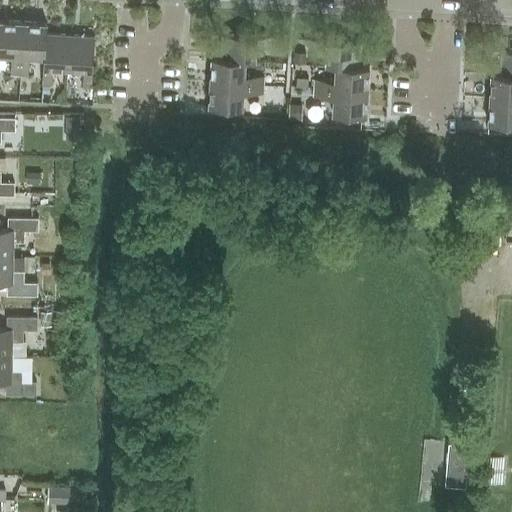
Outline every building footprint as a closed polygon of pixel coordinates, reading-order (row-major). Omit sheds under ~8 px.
[(0,20),(0,54),(11,55),(10,75),(19,75),(21,21),(0,20)] [(21,21),(19,75),(27,75),(28,56),(43,57),(44,33),(45,33),(45,23),(21,21)] [(43,57),(41,84),(50,84),(51,65),(67,66),(69,34),(45,33),(44,33),(43,57)] [(69,34),(67,66),(82,67),(81,87),(91,87),(94,36),(69,34)] [(222,35),(221,58),(245,59),(245,60),(254,60),(255,44),(272,45),(272,38),(222,35)] [(309,40),(308,47),(325,48),(324,65),(336,65),(336,64),(359,66),(360,42),(309,40)] [(511,50),(501,50),(500,74),(511,74),(511,50)] [(295,51),(294,62),(305,63),(306,51),(295,51)] [(211,57),(210,81),(263,84),(264,76),(244,75),(245,60),(245,59),(221,58),(211,57)] [(316,79),(315,88),(368,90),(369,66),(359,66),(336,64),(336,65),(335,79),(316,79)] [(490,74),(489,98),(511,99),(511,74),(500,74),(490,74)] [(296,77),(296,87),(308,87),(308,77),(296,77)] [(210,81),(209,106),(243,107),(244,92),(263,93),(263,84),(210,81)] [(315,88),(315,96),(334,97),(334,113),(367,114),(368,90),(315,88)] [(511,99),(489,98),(488,123),(511,123),(511,99)] [(289,103),(288,119),(301,120),(302,104),(289,103)] [(0,140),(1,141),(1,130),(15,130),(15,117),(0,116),(0,140)] [(80,116),(66,116),(66,127),(80,127),(80,116)] [(0,194),(14,194),(14,181),(0,181),(0,170),(0,194)] [(40,172),(29,172),(29,183),(40,183),(40,172)] [(0,228),(0,255),(13,255),(13,241),(24,241),(24,230),(38,230),(38,217),(8,217),(8,229),(0,228)] [(0,255),(0,281),(7,282),(7,294),(37,294),(38,282),(24,281),(24,270),(13,270),(13,255),(0,255)] [(41,263),(41,274),(50,274),(50,263),(41,263)] [(40,311),(40,325),(51,325),(51,311),(40,311)] [(0,327),(0,354),(12,354),(12,340),(23,340),(23,329),(37,329),(37,316),(7,316),(7,328),(0,327)] [(0,354),(0,380),(6,381),(6,393),(36,393),(36,381),(22,380),(22,369),(11,369),(12,354),(0,354)] [(0,434),(22,435),(22,415),(44,415),(44,402),(3,401),(3,413),(0,412),(0,434)] [(22,455),(22,435),(0,434),(0,456),(2,457),(2,469),(43,469),(43,456),(22,455)] [(470,444),(449,442),(446,484),(467,486),(470,444)] [(505,478),(505,456),(489,455),(489,478),(505,478)] [(78,488),(50,487),(49,502),(78,503),(78,488)]
